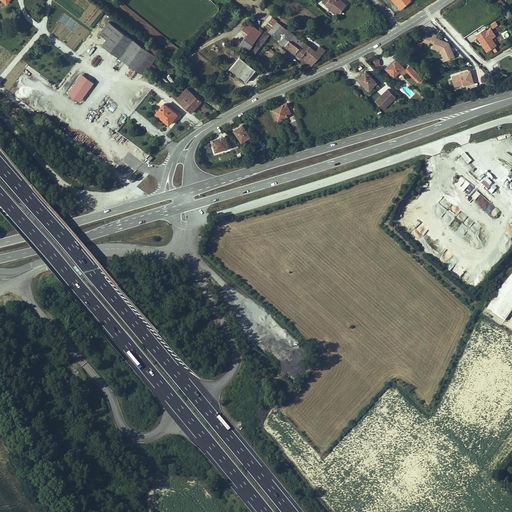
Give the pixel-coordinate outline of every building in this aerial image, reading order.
[(330,0),(332,2),(331,3),(338,8),(340,5),(343,8),(349,0),(330,0)] [(396,0),(393,0),(400,8),(402,7),(396,0)] [(106,38),(102,43),(142,74),(156,55),(117,26),(119,24),(111,18),(99,33),(106,38)] [(286,23),(277,35),(300,51),(309,40),(286,23)] [(492,38),(496,35),(492,30),(488,32),(485,28),(475,34),(486,52),(497,45),(492,38)] [(276,34),(270,30),(256,49),(263,54),(276,34)] [(431,36),(430,39),(435,41),(433,46),(442,49),(445,55),(448,54),(449,59),(456,56),(449,42),(437,37),(437,34),(433,33),(431,36)] [(247,43),(255,49),(259,44),(251,38),(247,43)] [(300,51),(301,52),(318,64),(331,47),(325,42),(321,49),(313,43),(309,40),(300,51)] [(247,58),(239,71),(256,82),(264,70),(247,58)] [(403,67),(395,58),(386,67),(394,76),(403,67)] [(421,77),(408,64),(406,66),(410,71),(410,72),(418,80),(421,77)] [(99,67),(97,69),(107,82),(110,80),(99,67)] [(471,70),(452,74),(455,88),(474,84),(471,70)] [(376,82),(367,72),(360,78),(369,88),(376,82)] [(82,73),(68,92),(81,101),(94,81),(82,73)] [(186,88),(179,97),(177,98),(172,94),(170,97),(191,113),(201,99),(186,88)] [(387,89),(376,100),(384,108),(396,97),(387,89)] [(163,102),(155,112),(169,123),(177,113),(163,102)] [(282,102),(269,109),(274,119),(287,112),(282,102)] [(177,114),(169,125),(172,128),(180,116),(177,114)] [(239,128),(231,133),(239,145),(247,139),(239,128)] [(225,139),(211,144),(214,155),(228,151),(225,139)] [(464,152),(461,155),(468,164),(472,160),(464,152)] [(456,160),(461,166),(466,162),(461,156),(456,160)] [(498,179),(505,184),(507,181),(510,183),(511,179),(511,174),(510,173),(508,177),(502,173),(498,179)] [(468,194),(474,186),(460,177),(455,184),(468,194)] [(483,179),(489,185),(492,183),(486,177),(483,179)] [(487,190),(490,185),(483,181),(480,185),(487,190)] [(493,184),(490,186),(496,192),(499,190),(493,184)] [(469,197),(474,201),(480,193),(475,190),(469,197)] [(481,203),(479,206),(485,209),(490,201),(475,191),(473,194),(478,198),(477,200),(481,203)] [(489,203),(485,209),(490,212),(494,206),(489,203)] [(511,301),(511,270),(493,291),(501,297),(510,303),(511,301)] [(501,297),(493,291),(483,305),(491,311),(501,297)] [(500,317),(510,303),(501,297),(491,311),(500,317)]
